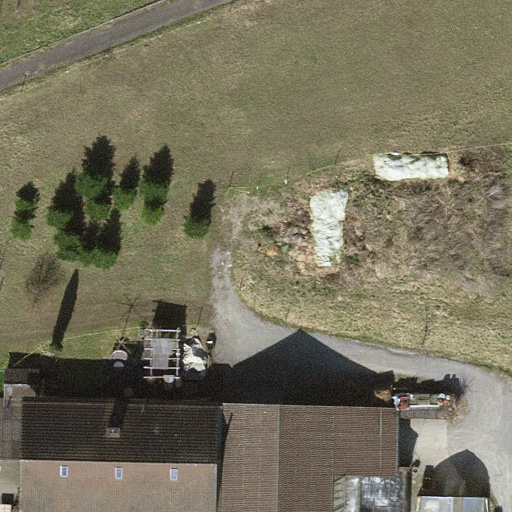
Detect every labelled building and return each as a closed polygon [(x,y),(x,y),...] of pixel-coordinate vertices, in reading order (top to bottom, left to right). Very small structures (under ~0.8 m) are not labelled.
[(210,335),(157,336),(158,388),(210,388),(210,335)] [(222,511),(225,417),(45,413),(46,374),(10,373),(9,408),(0,407),(0,469),(22,470),(20,511),(222,511)] [(400,498),(402,422),(225,417),(222,511),(334,511),(335,497),(400,498)] [(400,498),(335,497),(334,511),(418,511),(419,499),(400,498)] [(489,511),(489,501),(419,499),(418,511),(489,511)]
